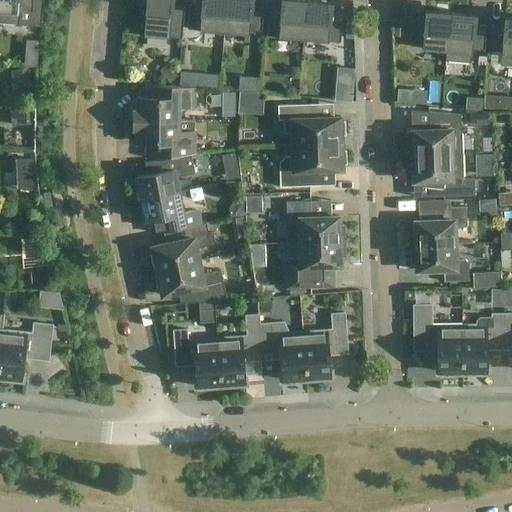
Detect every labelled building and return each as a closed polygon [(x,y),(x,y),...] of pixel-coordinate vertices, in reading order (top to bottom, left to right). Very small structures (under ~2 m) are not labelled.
[(0,0),(0,22),(18,24),(20,10),(32,12),(32,0),(0,0)] [(135,0),(135,4),(146,5),(144,35),(182,38),(185,0),(179,0),(135,0)] [(224,32),(226,0),(201,0),(202,2),(190,1),(187,29),(224,32)] [(251,0),(226,0),(224,32),(249,34),(249,30),(262,31),(264,7),(251,6),(251,0)] [(303,39),(306,1),(298,0),(281,0),(281,9),(268,8),(266,35),(303,39)] [(331,3),(306,1),(303,39),(340,42),(343,14),(330,13),(331,3)] [(446,60),(450,13),(425,11),(424,21),(412,20),(410,44),(422,45),(422,49),(446,51),(445,60),(446,60)] [(450,13),(446,60),(471,62),(472,49),(484,50),(486,26),(474,25),(475,15),(450,13)] [(500,65),(511,65),(511,18),(504,17),(503,27),(491,26),(489,50),(501,51),(500,65)] [(134,119),(194,120),(194,119),(179,119),(179,108),(194,109),(195,87),(147,84),(147,97),(138,97),(137,98),(135,98),(135,107),(138,107),(138,110),(134,110),(134,119)] [(226,110),(241,111),(241,88),(226,88),(226,110)] [(263,109),(263,89),(243,89),(243,109),(263,109)] [(291,119),(292,144),(342,143),(341,135),(345,135),(345,121),(341,121),(341,116),(313,117),(313,104),(278,105),(278,120),(291,119)] [(30,123),(29,109),(11,110),(12,125),(30,123)] [(491,111),(467,109),(467,124),(493,123),(491,111)] [(412,155),(462,153),(461,127),(461,114),(428,111),(429,129),(411,129),(412,131),(406,132),(408,145),(412,145),(412,155)] [(194,120),(134,119),(133,129),(137,129),(137,131),(135,131),(135,141),(137,141),(137,142),(147,142),(147,158),(194,153),(194,120)] [(475,149),(474,130),(465,131),(466,149),(475,149)] [(342,150),(342,143),(292,144),(292,156),(285,156),(279,163),(280,186),(316,185),(315,173),(318,170),(342,169),(342,164),(346,164),(346,150),(342,150)] [(430,180),(432,184),(432,196),(474,195),(474,179),(463,178),(462,153),(412,155),(412,165),(409,165),(407,178),(413,179),(413,181),(430,180)] [(32,177),(32,155),(20,155),(20,177),(32,177)] [(137,199),(178,191),(175,177),(195,173),(191,157),(144,162),(146,175),(137,177),(139,188),(136,192),(137,199)] [(183,227),(195,224),(192,210),(182,212),(178,191),(137,199),(139,206),(143,209),(145,220),(149,219),(152,233),(171,229),(183,227)] [(299,226),(300,242),(345,240),(344,225),(339,225),(339,216),(311,217),(310,201),(286,201),(287,224),(290,226),(299,226)] [(415,245),(455,244),(455,228),(464,227),(466,225),(466,221),(467,221),(466,206),(449,207),(450,219),(414,220),(415,245)] [(156,266),(157,269),(199,260),(196,248),(215,244),(213,233),(209,234),(206,222),(195,224),(183,227),(185,239),(151,246),(153,252),(150,255),(152,264),(156,266)] [(345,256),(345,240),(300,242),(300,258),(291,258),(288,261),(289,283),(335,282),(334,266),(341,266),(341,256),(345,256)] [(455,244),(415,245),(416,270),(443,269),(444,281),(469,281),(468,265),(468,262),(465,260),(456,260),(455,244)] [(199,260),(157,269),(158,275),(155,278),(157,287),(161,289),(162,295),(196,287),(199,302),(227,300),(221,271),(202,275),(199,260)] [(462,371),(462,326),(432,326),(431,304),(413,305),(414,344),(437,343),(437,372),(462,371)] [(303,333),(306,378),(331,376),(329,348),(347,347),(344,313),(331,313),(333,331),(303,333)] [(492,326),(462,326),(462,371),(487,371),(487,343),(505,343),(504,313),(492,314),(492,326)] [(247,337),(217,339),(221,384),(246,382),(243,354),(261,353),(258,314),(246,315),(247,337)] [(259,314),(258,314),(261,353),(279,352),(281,380),(306,378),(303,333),(289,334),(288,322),(259,324),(259,314)] [(0,329),(17,331),(18,322),(0,320),(0,329)] [(32,335),(2,331),(0,351),(0,376),(22,379),(25,351),(49,354),(52,325),(34,322),(32,335)] [(221,384),(217,339),(187,341),(186,329),(174,330),(176,359),(194,358),(196,386),(221,384)]
